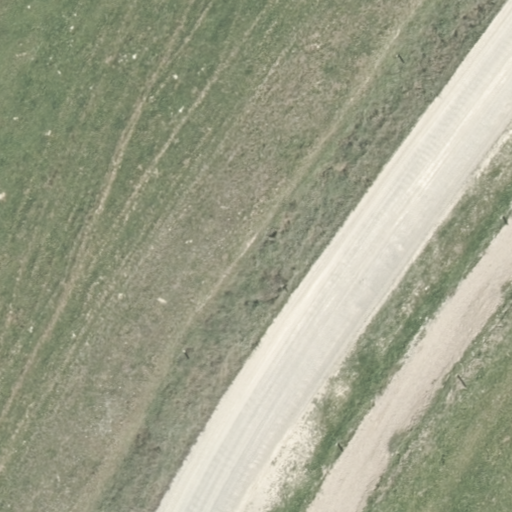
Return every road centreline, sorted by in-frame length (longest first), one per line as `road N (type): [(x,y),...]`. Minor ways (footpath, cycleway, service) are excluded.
road 1 (unclassified): [(209,511),(341,299),(511,68)]
road 2 (track): [(328,511),(361,448),(511,243)]
